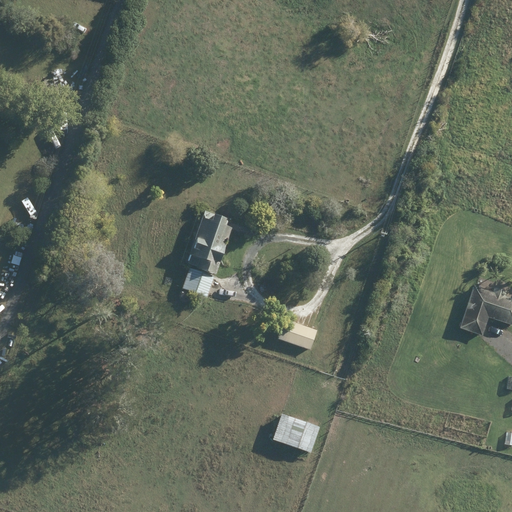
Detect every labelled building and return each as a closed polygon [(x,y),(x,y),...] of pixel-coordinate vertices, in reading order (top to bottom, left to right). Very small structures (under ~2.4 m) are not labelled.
[(187,266),(215,276),(231,228),(224,226),(226,219),(205,212),(187,266)] [(182,289),(206,298),(214,278),(189,269),(182,289)] [(460,328),(482,336),(488,317),(511,325),(511,297),(510,299),(505,297),(506,293),(495,288),(493,292),(474,286),(460,328)] [(278,339),(309,350),(316,331),(285,320),(278,339)] [(272,440),(310,454),(319,428),(281,415),(272,440)] [(511,446),(511,442),(511,433),(504,432),(502,445),(511,446)]
